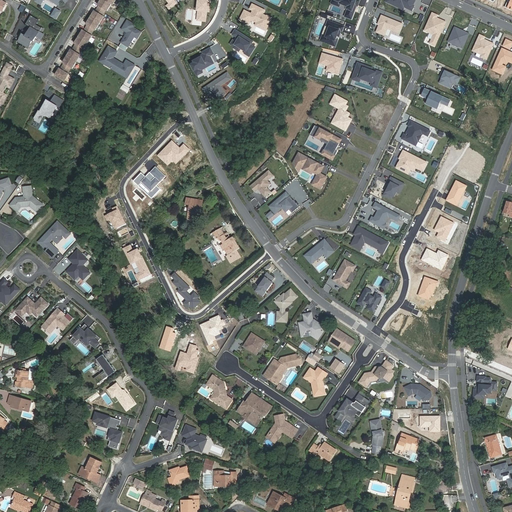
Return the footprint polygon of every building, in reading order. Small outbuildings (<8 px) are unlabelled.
[(111,4),(105,0),(101,0),(98,5),(99,6),(98,9),(104,12),(106,10),(107,10),(111,4)] [(166,0),(170,3),(166,6),(169,9),(177,3),(174,0),(166,0)] [(207,12),(208,12),(209,1),(211,1),(210,0),(198,0),(197,10),(199,11),(197,20),(206,21),(207,12)] [(358,6),(359,7),(361,0),(360,0),(332,0),(331,4),(341,7),(342,4),(348,7),(347,9),(348,9),(345,17),(353,20),(358,6)] [(387,0),(386,2),(395,6),(397,2),(404,6),(404,7),(412,11),(414,6),(413,5),(415,0),(387,0)] [(252,10),(251,13),(244,10),(240,18),(249,23),(250,20),(256,23),(255,25),(265,30),(271,18),(263,14),(265,10),(255,5),(252,4),(249,9),(252,10)] [(52,16),(56,19),(61,11),(56,9),(52,16)] [(91,17),(100,23),(104,16),(102,15),(104,12),(98,9),(96,11),(95,11),(91,17)] [(433,13),(425,30),(430,33),(431,32),(435,33),(430,43),(435,46),(446,22),(441,20),(440,21),(436,19),(437,18),(438,15),(433,13)] [(23,34),(18,41),(29,47),(31,44),(33,40),(34,41),(37,36),(41,39),(44,34),(40,31),(42,28),(36,24),(39,20),(31,15),(26,24),(31,27),(26,36),(23,34)] [(403,24),(382,15),(378,24),(380,25),(377,32),(385,35),(388,28),(399,33),(403,24)] [(96,30),(100,23),(91,17),(87,24),(88,25),(86,28),(92,32),(94,29),(96,30)] [(135,24),(127,20),(122,29),(127,32),(121,42),(128,46),(134,36),(137,38),(141,32),(133,27),(135,24)] [(345,27),(328,20),(326,26),(330,27),(326,36),(323,35),(320,41),(336,47),(339,41),(337,40),(340,32),(343,33),(345,27)] [(469,34),(456,27),(450,41),(463,47),(469,34)] [(79,37),(88,42),(92,35),(91,35),(92,32),(86,28),(84,31),(83,30),(79,37)] [(231,44),(234,47),(236,44),(242,47),(247,50),(245,54),(249,56),(255,47),(251,44),(253,41),(235,30),(233,34),(239,39),(237,43),(233,40),(231,44)] [(7,33),(4,39),(14,44),(17,38),(7,33)] [(480,35),(473,51),(478,53),(478,52),(482,54),(481,57),(487,60),(494,44),(490,42),(488,43),(484,41),(484,39),(485,37),(480,35)] [(84,49),(88,42),(79,37),(75,43),(76,44),(74,47),(81,51),(82,48),(84,49)] [(109,46),(100,61),(111,68),(112,66),(124,74),(126,70),(130,73),(135,65),(126,60),(123,65),(112,59),(117,51),(109,46)] [(71,49),(67,56),(76,61),(80,54),(79,54),(81,51),(74,47),(73,50),(71,49)] [(196,61),(191,63),(198,76),(203,73),(201,70),(214,64),(210,56),(214,55),(211,49),(204,53),(204,55),(205,54),(206,55),(202,58),(201,56),(196,59),(196,61)] [(511,52),(503,49),(493,70),(503,74),(506,67),(502,65),(503,62),(507,63),(508,61),(511,62),(511,52)] [(344,59),(323,53),(320,64),(328,66),(327,71),(339,74),(344,59)] [(72,68),(76,61),(67,56),(63,63),(64,63),(63,66),(69,70),(71,67),(72,68)] [(366,65),(358,63),(353,79),(360,81),(361,78),(374,83),(373,87),(379,88),(384,73),(378,71),(378,72),(365,68),(366,65)] [(67,73),(69,70),(63,66),(61,69),(60,68),(56,75),(65,80),(69,74),(67,73)] [(112,66),(111,68),(127,78),(130,73),(126,70),(124,74),(112,66)] [(8,76),(11,70),(5,68),(0,77),(3,79),(6,74),(8,76)] [(461,78),(443,70),(440,75),(443,76),(441,82),(451,87),(453,83),(458,85),(461,78)] [(232,78),(228,72),(203,89),(207,95),(214,90),(219,96),(225,92),(220,86),(232,78)] [(8,76),(6,74),(3,79),(0,77),(0,96),(0,103),(2,104),(7,95),(3,93),(7,86),(10,88),(14,79),(8,76)] [(451,100),(425,89),(423,96),(430,99),(427,104),(438,109),(441,102),(448,106),(451,100)] [(332,122),(346,130),(350,122),(349,122),(351,118),(348,116),(350,113),(346,110),(348,105),(346,104),(348,100),(336,94),(331,103),(340,108),(332,122)] [(36,119),(35,120),(38,122),(42,116),(44,116),(44,114),(48,116),(49,116),(51,112),(51,110),(55,108),(57,106),(59,107),(63,100),(54,95),(50,102),(47,102),(47,104),(44,105),(40,111),(39,111),(35,118),(36,119)] [(431,131),(411,121),(409,126),(411,126),(409,130),(411,131),(410,134),(409,136),(405,134),(403,138),(416,145),(423,133),(428,136),(431,131)] [(342,139),(315,125),(310,134),(320,139),(322,136),(331,141),(326,149),(325,149),(322,153),(331,158),(333,154),(336,155),(338,150),(336,149),(342,139)] [(346,134),(351,136),(355,127),(350,125),(346,134)] [(328,143),(325,149),(326,149),(331,141),(322,136),(320,139),(328,143)] [(431,152),(436,140),(432,138),(426,149),(431,152)] [(177,147),(178,146),(173,141),(158,156),(168,165),(173,160),(178,154),(182,158),(190,150),(184,144),(180,148),(179,149),(177,147)] [(427,162),(404,150),(399,158),(401,159),(402,159),(400,163),(399,163),(396,167),(403,171),(406,166),(411,169),(414,171),(416,167),(423,171),(427,162)] [(318,162),(299,152),(294,163),(299,171),(301,167),(304,169),(306,165),(314,169),(313,171),(318,174),(312,184),(321,188),(327,177),(320,173),(323,167),(317,164),(318,162)] [(177,164),(182,158),(178,154),(173,160),(177,164)] [(306,165),(304,169),(312,173),(313,171),(314,169),(306,165)] [(165,176),(155,167),(150,173),(148,175),(148,176),(147,178),(146,176),(141,172),(134,180),(139,184),(141,183),(144,186),(146,185),(152,191),(149,194),(153,197),(160,189),(157,185),(165,176)] [(320,173),(327,177),(330,171),(323,167),(320,173)] [(266,195),(271,190),(267,186),(271,183),(268,179),(274,174),(270,169),(251,185),(256,190),(259,187),(266,195)] [(405,183),(391,176),(389,181),(391,182),(392,182),(391,185),(390,185),(386,191),(384,194),(391,198),(393,195),(395,196),(397,191),(400,186),(402,187),(405,183)] [(456,180),(451,192),(451,194),(450,194),(447,200),(454,204),(456,200),(459,202),(467,186),(456,180)] [(7,205),(13,210),(17,206),(20,205),(20,204),(23,203),(32,209),(36,204),(31,201),(32,197),(29,195),(28,185),(20,186),(21,196),(13,197),(7,205)] [(285,192),(268,207),(274,214),(281,208),(285,212),(288,210),(291,213),(299,207),(295,203),(295,204),(285,192)] [(198,216),(200,200),(187,198),(186,204),(190,204),(187,219),(199,220),(200,216),(198,216)] [(398,221),(401,215),(376,202),(373,207),(379,209),(377,213),(376,216),(375,216),(374,217),(372,216),(370,220),(381,227),(383,223),(384,224),(385,223),(389,216),(398,221)] [(124,223),(122,217),(121,217),(119,214),(120,214),(116,205),(112,207),(113,210),(104,215),(107,220),(110,218),(114,227),(124,223)] [(445,241),(454,223),(442,216),(435,230),(439,232),(437,237),(445,241)] [(52,217),(34,239),(40,244),(42,242),(45,244),(42,247),(49,253),(55,247),(44,238),(47,235),(50,237),(55,231),(57,229),(61,233),(65,228),(52,217)] [(364,241),(366,241),(382,249),(385,251),(390,243),(359,226),(355,233),(357,235),(351,245),(360,249),(364,241)] [(213,232),(215,235),(219,232),(221,236),(225,234),(220,228),(213,232)] [(223,244),(229,253),(239,247),(233,237),(231,238),(229,236),(227,238),(225,234),(221,236),(219,232),(215,235),(216,238),(217,237),(219,240),(221,239),(223,244)] [(325,239),(317,245),(317,246),(316,247),(315,247),(310,251),(316,259),(324,253),(327,256),(334,251),(325,239)] [(228,254),(229,253),(223,244),(221,245),(223,249),(225,249),(228,254)] [(139,273),(136,274),(138,279),(149,274),(141,255),(140,255),(139,256),(136,250),(133,251),(130,245),(123,248),(131,263),(134,262),(139,273)] [(66,260),(61,266),(69,273),(73,269),(79,273),(82,270),(84,269),(86,267),(78,261),(83,255),(72,246),(65,255),(67,258),(69,259),(67,261),(66,260)] [(182,254),(177,247),(173,250),(179,257),(182,254)] [(428,249),(424,256),(428,257),(426,261),(442,269),(449,255),(439,250),(437,254),(428,249)] [(51,260),(48,265),(54,268),(57,263),(51,260)] [(346,260),(334,280),(345,286),(347,281),(346,280),(352,270),(353,271),(356,266),(346,260)] [(87,268),(86,267),(84,269),(82,270),(79,273),(73,269),(80,275),(87,268)] [(192,309),(200,301),(196,298),(198,296),(194,292),(190,296),(186,291),(189,287),(174,272),(171,276),(175,280),(173,282),(179,289),(177,291),(186,300),(183,303),(187,307),(189,306),(192,309)] [(266,277),(255,291),(263,296),(273,282),(272,281),(275,278),(267,272),(264,276),(266,277)] [(425,277),(424,281),(425,281),(424,284),(423,284),(419,295),(429,299),(431,295),(433,295),(436,285),(438,286),(439,281),(425,277)] [(3,278),(0,280),(0,298),(0,299),(3,296),(8,300),(19,287),(13,283),(9,288),(7,286),(7,287),(5,286),(5,285),(4,283),(6,281),(3,278)] [(366,287),(358,302),(364,305),(366,301),(370,303),(368,308),(373,311),(382,296),(376,293),(374,297),(370,294),(372,290),(366,287)] [(280,294),(275,298),(277,301),(276,302),(281,308),(281,312),(278,312),(277,321),(287,322),(288,313),(285,312),(285,309),(291,303),(297,297),(291,289),(282,297),(280,294)] [(36,316),(47,303),(39,297),(33,304),(32,305),(31,304),(31,303),(31,302),(25,298),(16,309),(23,314),(25,312),(28,314),(29,314),(31,312),(36,316)] [(60,312),(55,309),(41,327),(49,334),(56,325),(62,330),(72,317),(66,313),(63,317),(61,315),(59,314),(60,312)] [(366,317),(370,313),(365,309),(361,313),(366,317)] [(312,313),(304,314),(305,319),(306,320),(305,322),(299,323),(302,334),(315,331),(321,336),(326,328),(319,323),(317,323),(315,322),(315,320),(313,320),(312,313)] [(220,315),(213,318),(214,320),(211,322),(210,322),(209,321),(200,325),(209,344),(212,343),(211,341),(215,339),(213,336),(219,333),(218,330),(222,328),(221,326),(224,324),(220,315)] [(83,322),(73,335),(77,339),(79,336),(83,339),(84,338),(89,342),(90,341),(95,345),(99,341),(97,339),(100,336),(91,329),(90,330),(87,327),(88,326),(83,322)] [(172,332),(173,328),(166,326),(159,347),(170,351),(175,333),(172,332)] [(329,341),(334,345),(336,341),(337,341),(344,346),(343,347),(349,351),(355,341),(337,329),(329,341)] [(302,334),(302,337),(312,335),(318,340),(321,336),(315,331),(302,334)] [(252,333),(244,346),(248,349),(249,348),(253,350),(258,349),(261,345),(262,346),(265,341),(252,333)] [(73,343),(77,339),(73,335),(69,340),(73,343)] [(181,366),(187,367),(186,371),(193,373),(199,358),(197,357),(199,351),(196,350),(197,346),(190,344),(189,347),(187,354),(181,352),(177,364),(175,369),(180,371),(181,366)] [(257,354),(262,346),(261,345),(258,349),(253,350),(249,348),(248,349),(257,354)] [(270,366),(264,375),(275,382),(277,379),(279,378),(280,376),(280,373),(284,366),(286,366),(288,367),(302,364),(301,358),(297,358),(296,354),(282,358),(279,362),(277,360),(274,365),(274,367),(273,369),(270,366)] [(111,366),(104,355),(97,360),(103,368),(104,366),(106,369),(104,370),(105,371),(94,379),(97,384),(99,383),(99,384),(103,381),(103,380),(109,376),(109,377),(116,372),(115,371),(116,370),(112,365),(111,366)] [(345,365),(336,360),(331,367),(340,373),(345,365)] [(365,373),(359,382),(367,388),(371,382),(377,381),(379,377),(381,379),(384,378),(385,376),(390,373),(394,376),(393,374),(395,371),(392,369),(394,365),(387,360),(382,367),(381,366),(380,367),(377,368),(376,367),(372,372),(365,373)] [(282,375),(288,367),(286,366),(284,366),(280,373),(280,376),(279,378),(277,379),(275,382),(278,384),(283,377),(282,375)] [(29,371),(19,370),(18,375),(18,382),(17,386),(31,388),(33,380),(31,379),(32,379),(34,370),(33,369),(29,368),(29,371)] [(311,368),(305,377),(312,383),(313,389),(315,388),(316,389),(317,395),(326,394),(324,385),(322,384),(321,381),(323,381),(323,380),(328,374),(319,368),(317,372),(316,372),(311,368)] [(394,376),(390,373),(385,376),(384,378),(390,382),(394,376)] [(213,375),(207,384),(214,389),(215,393),(213,396),(221,401),(220,403),(227,408),(232,399),(226,396),(225,395),(225,394),(226,393),(225,389),(224,389),(224,387),(225,387),(224,382),(213,375)] [(474,402),(479,402),(479,398),(484,397),(486,397),(486,395),(491,395),(490,392),(495,392),(494,384),(488,384),(488,380),(482,381),(482,380),(474,381),(474,386),(478,385),(479,389),(477,389),(477,391),(475,392),(475,394),(473,394),(474,402)] [(116,396),(126,410),(135,404),(128,394),(127,394),(124,390),(122,390),(117,383),(108,390),(114,397),(116,396)] [(431,392),(423,386),(418,386),(419,384),(411,384),(404,387),(408,396),(413,394),(417,394),(422,398),(423,401),(429,400),(432,396),(431,392)] [(365,398),(368,393),(363,389),(353,403),(356,402),(357,401),(361,403),(365,398)] [(252,393),(252,394),(260,400),(259,401),(260,402),(260,403),(261,404),(263,402),(272,408),(272,407),(252,393)] [(238,411),(245,416),(247,413),(260,422),(264,415),(266,416),(272,408),(263,402),(261,404),(260,403),(260,402),(259,401),(260,400),(252,394),(246,402),(244,401),(238,411)] [(28,411),(32,401),(10,395),(8,403),(11,404),(11,406),(28,411)] [(370,401),(365,398),(361,403),(357,401),(356,402),(353,403),(348,399),(344,404),(345,408),(341,409),(336,417),(340,420),(344,414),(348,413),(349,412),(352,414),(356,414),(359,410),(363,412),(370,401)] [(172,435),(178,419),(173,417),(175,413),(170,411),(168,416),(169,416),(168,419),(160,416),(157,423),(161,425),(159,429),(163,431),(161,434),(166,436),(167,433),(172,435)] [(121,420),(96,412),(93,421),(98,423),(97,424),(111,429),(109,437),(113,438),(112,440),(116,441),(115,445),(116,445),(115,448),(118,449),(123,432),(118,431),(119,427),(117,427),(118,424),(120,424),(121,420)] [(245,416),(244,417),(257,426),(260,422),(247,413),(245,416)] [(284,414),(275,416),(277,422),(270,433),(278,438),(279,438),(281,435),(281,433),(282,432),(284,431),(293,437),(298,429),(287,421),(286,422),(284,421),(284,420),(285,419),(284,414)] [(439,431),(439,416),(420,416),(420,426),(421,426),(429,426),(429,431),(430,431),(439,431)] [(400,424),(392,420),(391,428),(397,430),(400,424)] [(381,423),(371,424),(372,432),(373,432),(374,437),(373,437),(371,445),(373,445),(372,448),(380,450),(380,446),(382,447),(383,437),(382,431),(381,423)] [(186,425),(182,435),(188,437),(189,438),(188,440),(186,444),(193,446),(192,448),(198,450),(199,445),(204,447),(207,439),(195,434),(197,429),(186,425)] [(278,438),(270,433),(267,436),(275,442),(278,438)] [(411,447),(416,449),(420,440),(402,433),(401,437),(399,441),(395,451),(402,454),(404,450),(405,446),(410,448),(411,447)] [(496,435),(486,438),(491,457),(502,454),(496,435)] [(113,438),(109,437),(108,440),(110,441),(109,446),(115,448),(116,445),(115,445),(116,441),(112,440),(113,438)] [(314,444),(310,450),(315,454),(316,452),(318,450),(319,451),(318,453),(330,461),(336,450),(325,443),(323,446),(322,448),(320,446),(319,447),(314,444)] [(96,473),(101,462),(91,457),(86,468),(82,466),(78,473),(97,482),(100,475),(96,473)] [(215,461),(207,459),(204,467),(212,469),(215,461)] [(506,463),(493,467),(494,471),(496,471),(498,478),(503,477),(502,476),(509,474),(511,479),(508,479),(510,487),(511,486),(511,466),(507,468),(506,463)] [(173,481),(178,479),(190,475),(187,466),(180,469),(177,470),(176,468),(170,470),(172,477),(168,478),(171,487),(175,485),(174,483),(173,481)] [(232,476),(218,476),(218,485),(226,485),(226,486),(231,486),(231,485),(236,485),(236,472),(232,472),(232,476)] [(218,485),(218,476),(214,476),(214,486),(226,486),(226,485),(218,485)] [(145,482),(137,478),(135,482),(143,486),(145,482)] [(395,504),(399,505),(411,481),(401,478),(395,504)] [(411,481),(399,505),(405,507),(407,501),(409,501),(411,493),(409,493),(411,481)] [(83,491),(85,487),(76,483),(74,487),(77,488),(69,504),(82,510),(85,503),(84,502),(88,493),(83,491)] [(148,490),(146,494),(156,499),(157,496),(151,493),(152,492),(148,490)] [(11,506),(19,509),(25,511),(29,511),(33,504),(23,500),(25,496),(15,491),(13,496),(15,497),(11,506)] [(286,498),(284,497),(274,492),(269,502),(279,507),(278,509),(283,511),(287,504),(290,505),(293,498),(288,495),(286,498)] [(149,505),(149,507),(157,511),(158,508),(161,510),(165,503),(164,503),(165,500),(162,498),(161,501),(156,499),(146,494),(145,494),(142,502),(149,505)] [(196,499),(199,500),(199,496),(189,496),(189,500),(182,500),(181,511),(189,511),(189,510),(197,510),(196,499)] [(197,511),(199,511),(199,500),(196,499),(197,510),(189,510),(189,511),(197,511)] [(60,510),(62,506),(51,501),(49,505),(60,510)]
